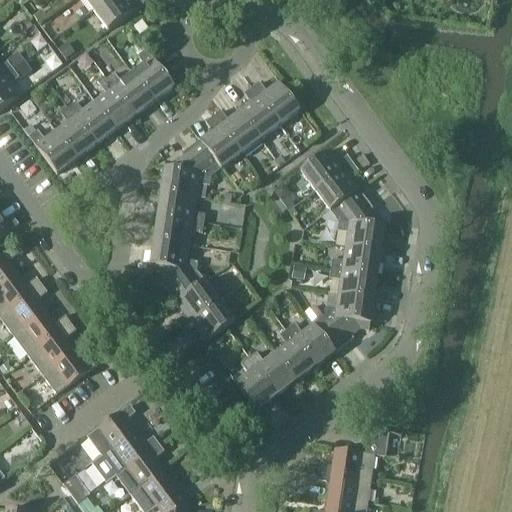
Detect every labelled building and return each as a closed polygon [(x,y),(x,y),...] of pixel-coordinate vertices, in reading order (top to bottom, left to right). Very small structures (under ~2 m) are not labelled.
[(85,0),(94,12),(110,0),(85,0)] [(128,0),(110,0),(94,12),(109,32),(147,4),(143,0),(134,0),(131,3),(128,0)] [(141,36),(149,30),(143,22),(135,28),(141,36)] [(134,75),(155,103),(175,89),(147,51),(139,57),(145,66),(134,75)] [(0,82),(14,72),(8,64),(0,70),(0,69),(0,82)] [(11,86),(19,79),(14,72),(0,82),(0,113),(20,98),(11,86)] [(108,80),(136,118),(155,103),(134,75),(122,83),(116,75),(108,80)] [(95,104),(116,132),(136,118),(108,80),(100,86),(107,95),(95,104)] [(253,90),(280,127),(300,112),(279,83),(266,92),(260,84),(253,90)] [(280,127),(253,90),(245,95),(252,104),(240,113),(261,141),(280,127)] [(69,109),(97,146),(116,132),(95,104),(84,112),(77,103),(69,109)] [(56,132),(77,161),(97,146),(69,109),(62,115),(68,124),(56,132)] [(261,141),(240,113),(229,121),(222,112),(214,118),(242,155),(261,141)] [(242,155),(214,118),(206,124),(213,132),(201,141),(223,170),(242,155)] [(77,161),(56,132),(45,141),(38,132),(30,138),(58,176),(77,161)] [(223,170),(201,141),(182,155),(185,159),(180,162),(197,185),(208,187),(210,187),(211,178),(223,170)] [(348,158),(339,164),(330,152),(302,173),(316,193),(354,165),(348,158)] [(206,200),(208,187),(197,185),(180,162),(176,166),(167,164),(162,193),(197,199),(206,200)] [(316,193),(330,213),(359,192),(360,191),(350,179),(359,173),(354,165),(316,193)] [(330,213),(322,218),(327,225),(334,226),(339,223),(385,230),(386,223),(377,221),(371,212),(373,210),(359,192),(330,213)] [(158,219),(204,225),(206,216),(195,214),(197,199),(162,193),(158,219)] [(0,240),(19,226),(13,218),(4,224),(0,218),(0,240)] [(155,242),(190,247),(192,233),(203,235),(204,225),(158,219),(155,242)] [(385,230),(339,223),(337,232),(348,234),(346,248),(381,254),(385,230)] [(190,247),(155,242),(151,265),(197,272),(199,263),(188,262),(190,247)] [(0,288),(18,276),(11,267),(12,261),(19,256),(14,248),(0,258),(0,288)] [(333,261),(332,270),(378,277),(381,254),(346,248),(344,262),(333,261)] [(178,305),(206,284),(197,272),(151,265),(150,273),(160,274),(166,283),(163,286),(178,305)] [(339,296),(374,301),(378,277),(332,270),(331,280),(341,281),(339,296)] [(0,318),(42,287),(37,280),(30,285),(24,284),(18,276),(0,288),(0,318)] [(206,284),(178,305),(186,316),(177,323),(183,330),(220,303),(206,284)] [(0,319),(14,338),(47,314),(40,305),(41,300),(48,295),(42,287),(0,318),(0,319)] [(325,317),(370,324),(374,301),(339,296),(337,310),(326,308),(325,317)] [(220,303),(183,330),(189,338),(197,332),(207,344),(235,323),(220,303)] [(28,358),(71,326),(66,318),(59,324),(53,323),(47,314),(14,338),(28,358)] [(369,332),(370,324),(325,317),(314,326),(335,354),(354,340),(352,337),(361,330),(369,332)] [(288,331),(316,369),(335,354),(314,326),(302,334),(296,325),(288,331)] [(43,377),(75,353),(69,344),(69,338),(77,333),(71,326),(28,358),(43,377)] [(275,354),(297,383),(316,369),(288,331),(280,337),(287,346),(275,354)] [(75,353),(43,377),(57,397),(100,365),(95,357),(88,362),(82,361),(75,353)] [(297,383),(275,354),(264,363),(257,354),(249,360),(277,397),(297,383)] [(248,374),(236,384),(257,412),(277,397),(249,360),(241,366),(248,374)] [(102,457),(134,434),(129,426),(129,420),(136,415),(130,407),(88,439),(102,457)] [(364,431),(362,443),(400,448),(402,436),(364,431)] [(102,457),(92,464),(107,484),(116,477),(159,445),(154,439),(147,444),(141,443),(134,434),(102,457)] [(400,448),(362,443),(361,455),(376,457),(399,461),(400,448)] [(159,445),(116,477),(131,496),(163,472),(157,464),(158,458),(165,453),(159,445)] [(334,462),(330,466),(321,464),(319,474),(372,482),(376,457),(361,455),(335,451),(334,462)] [(180,511),(191,509),(163,472),(131,496),(142,511),(152,511),(157,509),(159,511),(180,511)] [(372,482),(319,474),(318,482),(327,484),(330,489),(328,499),(369,505),(372,482)] [(367,511),(369,505),(328,499),(327,510),(324,511),(367,511)]
